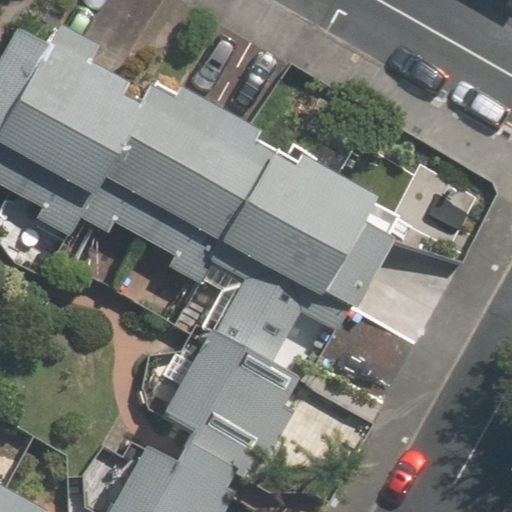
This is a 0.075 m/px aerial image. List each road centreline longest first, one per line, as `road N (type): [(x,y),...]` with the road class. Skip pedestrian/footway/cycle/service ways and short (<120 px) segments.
road 1 (residential): [(511,381),(435,511)]
road 2 (residential): [(382,0),(511,75)]
